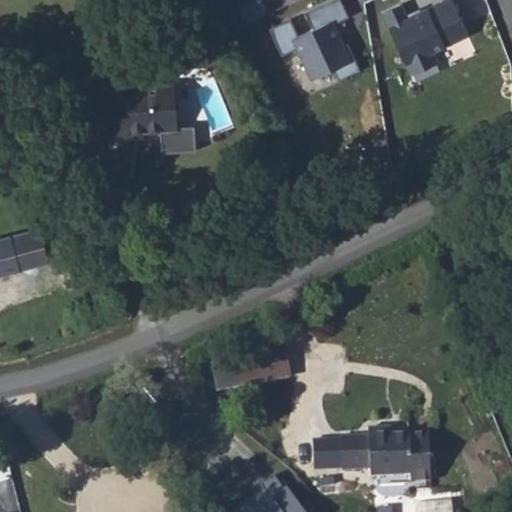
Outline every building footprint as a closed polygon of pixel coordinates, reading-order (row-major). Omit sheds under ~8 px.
[(298,36),(290,19),(270,29),(281,55),(297,48),(312,79),(334,69),(339,80),(360,70),(348,43),(343,46),(333,24),(349,17),(340,0),(331,0),(306,13),(313,29),(298,36)] [(400,5),(381,14),(406,66),(471,36),(454,0),(446,0),(407,19),(400,5)] [(160,153),(197,150),(195,123),(181,123),(178,82),(143,84),(145,108),(111,110),(113,137),(159,133),(160,153)] [(0,284),(107,261),(103,239),(85,241),(82,232),(52,237),(23,243),(18,237),(4,239),(0,235),(0,284)] [(288,346),(213,361),(219,390),(294,375),(288,346)] [(363,429),(360,434),(336,436),(336,472),(368,471),(368,477),(407,478),(407,484),(429,483),(428,434),(393,435),(388,429),(363,429)] [(242,511),(303,511),(277,476),(234,501),(242,511)]
